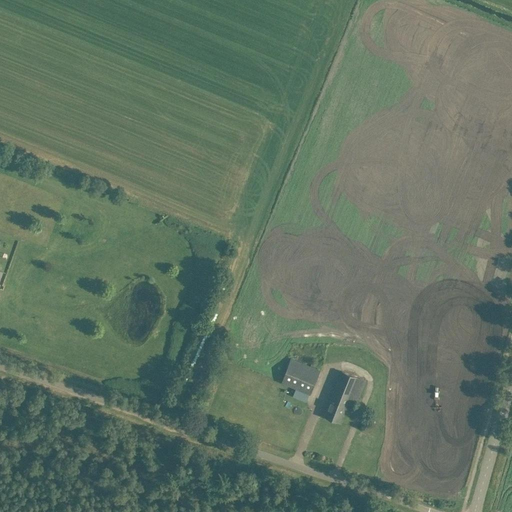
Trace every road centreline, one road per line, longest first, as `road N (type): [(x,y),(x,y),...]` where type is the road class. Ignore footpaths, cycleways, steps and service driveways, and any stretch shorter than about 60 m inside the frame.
road 1 (unclassified): [(431,511),(0,365)]
road 2 (tertiary): [(474,511),(511,383)]
